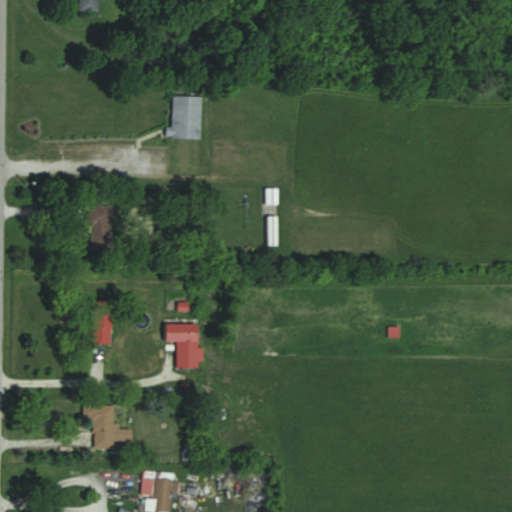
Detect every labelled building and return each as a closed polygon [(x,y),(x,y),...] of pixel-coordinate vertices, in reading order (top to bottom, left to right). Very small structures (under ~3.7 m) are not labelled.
[(96,0),(77,0),(78,10),(97,10),(96,0)] [(199,138),(200,96),(170,96),(169,127),(164,127),(164,138),(199,138)] [(109,205),(85,205),(85,248),(109,249),(109,205)] [(265,245),(275,245),(275,216),(265,216),(265,245)] [(110,300),(89,300),(89,344),(110,344),(110,300)] [(178,343),(196,343),(196,311),(178,311),(178,343)] [(113,428),(112,405),(89,405),(90,448),(119,447),(118,428),(113,428)] [(170,511),(175,480),(153,477),(148,511),(158,511),(170,511)]
